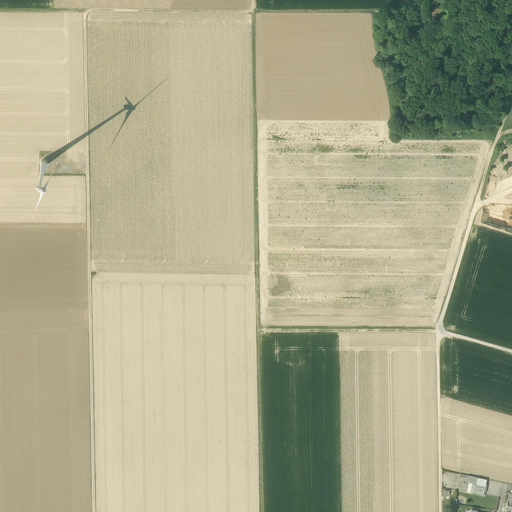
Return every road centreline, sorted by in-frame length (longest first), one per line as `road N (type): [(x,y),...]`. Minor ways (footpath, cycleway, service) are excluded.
road 1 (track): [(93,511),(85,11)]
road 2 (track): [(252,12),(261,511)]
road 3 (track): [(252,12),(511,15)]
road 4 (track): [(511,84),(437,330)]
road 5 (track): [(0,10),(252,12)]
road 6 (track): [(437,330),(440,511)]
road 7 (track): [(437,330),(258,329)]
